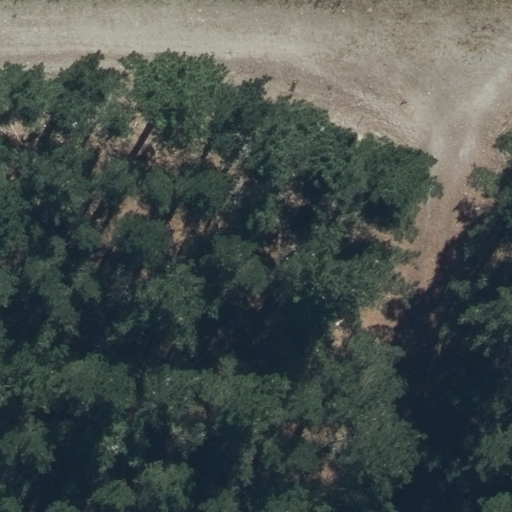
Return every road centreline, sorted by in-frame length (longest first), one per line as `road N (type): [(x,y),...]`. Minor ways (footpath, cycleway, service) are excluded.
road 1 (track): [(511,53),(99,15),(0,15)]
road 2 (track): [(356,511),(444,48)]
